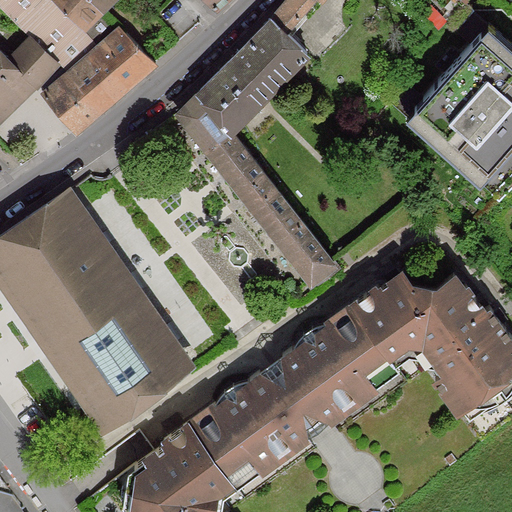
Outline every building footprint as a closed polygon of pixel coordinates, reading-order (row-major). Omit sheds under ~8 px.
[(42,0),(0,0),(0,4),(19,24),(42,0)] [(62,71),(101,110),(157,62),(103,9),(93,0),(42,0),(19,24),(18,26),(31,40),(56,65),(62,71)] [(93,0),(103,9),(112,0),(93,0)] [(200,90),(232,130),(274,85),(307,51),(285,29),(311,0),(286,0),(278,10),(260,28),(243,46),(216,73),(200,90)] [(206,0),(216,11),(228,0),(206,0)] [(511,44),(473,9),(456,27),(471,41),(481,30),(511,58),(511,44)] [(436,27),(440,32),(446,26),(441,21),(436,27)] [(511,58),(481,30),(471,41),(423,96),(415,105),(507,191),(511,186),(511,58)] [(0,110),(29,83),(34,87),(56,65),(31,40),(11,59),(8,61),(0,51),(0,110)] [(101,110),(62,71),(43,88),(47,92),(43,96),(74,127),(76,130),(101,110)] [(423,96),(409,83),(392,101),(498,200),(507,191),(415,105),(423,96)] [(232,130),(200,90),(181,109),(312,276),(318,271),(335,259),(334,258),(260,164),(232,130)] [(118,268),(63,191),(0,234),(0,267),(39,321),(110,419),(186,364),(118,268)] [(342,268),(335,259),(318,271),(325,280),(342,268)] [(257,458),(262,465),(277,454),(275,451),(292,439),(297,441),(308,433),(343,409),(343,403),(360,392),(363,396),(377,385),(372,377),(396,361),(392,355),(410,342),(427,345),(435,357),(434,363),(439,370),(435,373),(458,407),(461,405),(469,416),(475,413),(487,404),(487,397),(498,390),(509,381),(511,382),(511,336),(491,306),(485,310),(467,285),(463,287),(455,275),(438,287),(415,283),(406,271),(383,287),(380,284),(354,302),(330,320),(327,328),(305,344),(299,342),(297,343),(285,352),(262,368),(249,378),(247,383),(246,385),(224,400),(217,399),(164,436),(167,440),(135,463),(141,474),(139,487),(136,500),(125,508),(127,511),(211,511),(216,485),(257,458)] [(327,328),(330,320),(321,322),(316,324),(310,327),(306,330),(302,333),(300,337),(297,343),(299,342),(305,344),(327,328)] [(396,361),(397,362),(411,354),(421,355),(426,362),(434,363),(435,357),(427,345),(410,342),(392,355),(396,361)] [(372,377),(377,385),(402,368),(397,362),(396,361),(372,377)] [(247,383),(249,378),(241,379),(237,380),(230,384),(225,388),(221,392),(217,399),(224,400),(246,385),(247,383)] [(511,382),(509,381),(498,390),(507,402),(510,399),(511,397),(511,382)] [(487,404),(475,413),(478,413),(482,412),(485,412),(489,411),(492,409),(497,408),(501,406),(504,404),(507,402),(498,390),(487,397),(487,404)] [(211,511),(223,511),(220,507),(224,492),(262,465),(257,458),(216,485),(211,511)] [(122,483),(139,487),(141,474),(135,463),(128,471),(124,477),(122,483)] [(136,500),(139,487),(122,483),(121,489),(122,498),(123,503),(125,508),(136,500)]
